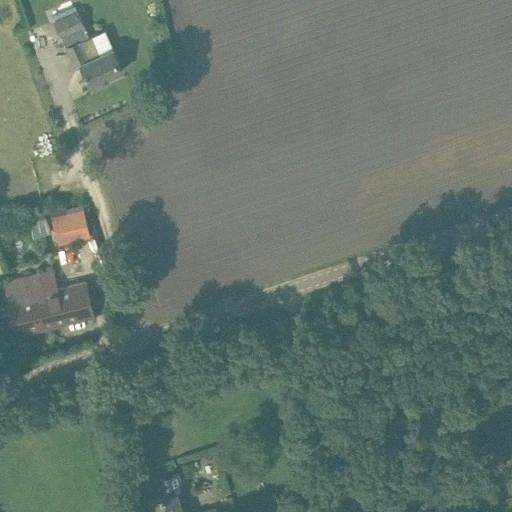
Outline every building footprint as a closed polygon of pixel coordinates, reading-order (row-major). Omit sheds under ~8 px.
[(80,10),(55,21),(61,35),(86,24),(80,10)] [(86,24),(61,35),(67,49),(75,67),(82,64),(92,87),(107,80),(105,78),(122,70),(114,52),(112,49),(101,54),(92,34),(91,35),(86,24)] [(61,243),(92,236),(86,209),(54,217),(61,243)] [(29,214),(31,225),(30,226),(34,237),(51,231),(47,219),(40,222),(38,211),(29,214)] [(94,315),(89,295),(85,281),(58,288),(53,269),(4,281),(17,334),(94,315)] [(443,426),(435,419),(408,449),(416,456),(443,426)] [(443,469),(449,489),(470,482),(479,480),(473,460),(443,469)] [(156,478),(161,496),(150,499),(153,511),(199,511),(197,511),(182,511),(177,492),(183,490),(178,472),(156,478)] [(406,501),(431,494),(426,474),(401,481),(406,501)]
